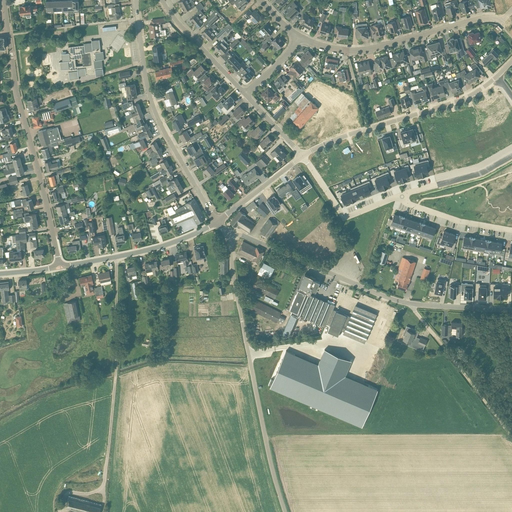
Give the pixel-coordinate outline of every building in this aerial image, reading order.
[(195,4),(193,0),(181,7),(184,12),(191,8),(191,9),(195,6),(194,4),(195,4)] [(248,3),(246,0),(232,0),(230,2),(232,5),(235,2),(242,11),(245,8),(244,7),(248,3)] [(456,0),(450,2),(445,3),(447,13),(448,13),(449,16),(456,14),(454,8),(458,7),(456,0)] [(470,10),(470,9),(474,7),(471,0),(467,0),(460,2),(460,3),(459,4),(460,7),(461,7),(462,12),(463,12),(464,13),(467,12),(466,11),(470,10)] [(294,2),(286,9),(288,12),(287,13),(288,14),(293,19),(295,16),(297,14),(301,11),(302,10),(298,7),(294,2)] [(437,8),(431,9),(433,15),(434,14),(435,20),(442,18),(442,15),(444,14),(441,2),(438,3),(436,4),(437,8)] [(114,4),(109,5),(108,5),(109,8),(112,7),(112,14),(109,14),(109,18),(113,18),(120,17),(119,6),(115,7),(114,4)] [(38,9),(37,5),(30,6),(30,5),(28,5),(22,6),(20,6),(20,11),(19,12),(19,14),(20,15),(21,15),(26,14),(27,17),(31,17),(31,14),(31,10),(38,9)] [(428,22),(426,17),(424,9),(420,10),(419,8),(415,10),(416,11),(415,11),(419,24),(428,22)] [(193,24),(204,14),(200,10),(199,11),(199,10),(196,13),(196,14),(190,20),(193,24)] [(249,10),(245,13),(243,15),(247,19),(249,17),(252,20),(250,22),(253,24),(261,17),(255,10),(252,13),(249,10)] [(414,20),(411,11),(408,12),(409,16),(400,18),(402,22),(403,22),(404,28),(412,26),(411,21),(414,20)] [(303,13),(302,16),(299,20),(303,22),(301,24),(310,29),(314,21),(308,17),(309,16),(303,13)] [(206,16),(205,14),(204,14),(193,24),(197,28),(204,22),(202,20),(206,16)] [(216,14),(213,17),(209,21),(212,25),(219,18),(216,14)] [(165,18),(158,19),(151,20),(152,24),(149,25),(150,29),(151,29),(151,32),(150,32),(151,37),(164,35),(163,30),(161,30),(160,23),(165,23),(165,18)] [(400,27),(397,18),(394,19),(394,21),(387,23),(387,24),(386,24),(386,25),(386,27),(386,29),(388,31),(390,30),(390,32),(397,30),(397,28),(400,27)] [(376,33),(376,36),(384,34),(384,30),(386,30),(383,19),(381,19),(377,20),(378,24),(370,26),(372,34),(376,33)] [(331,25),(322,22),(319,33),(327,36),(329,32),(332,33),(333,28),(330,27),(331,25)] [(273,31),(267,23),(259,31),(268,40),(272,36),(270,34),(273,31)] [(356,31),(355,32),(356,37),(363,36),(364,38),(368,38),(367,33),(367,27),(364,27),(364,24),(355,25),(356,28),(356,31)] [(205,37),(214,29),(210,25),(208,27),(202,33),(205,37)] [(498,33),(502,29),(498,25),(494,29),(498,33)] [(343,38),(343,37),(347,38),(348,29),(341,28),(342,27),(335,26),(334,33),(338,33),(337,38),(343,38)] [(218,33),(214,29),(205,37),(209,41),(218,33)] [(481,36),(480,36),(479,32),(473,33),(473,32),(468,33),(469,35),(468,35),(470,41),(466,42),(468,47),(471,46),(470,43),(481,40),(481,39),(482,38),(481,36)] [(278,35),(277,36),(271,42),(275,46),(273,47),(273,48),(273,49),(274,50),(275,50),(276,50),(278,48),(278,49),(285,43),(278,35)] [(241,36),(238,39),(238,38),(231,45),(233,48),(243,39),(241,36)] [(218,50),(227,42),(223,38),(214,46),(218,50)] [(448,44),(444,45),(447,54),(451,53),(450,51),(457,50),(458,53),(456,53),(458,59),(460,58),(466,53),(467,53),(465,50),(464,50),(462,44),(459,45),(457,38),(454,39),(453,38),(450,39),(450,40),(447,41),(448,44)] [(91,40),(91,42),(84,43),(84,45),(68,47),(69,53),(61,54),(62,61),(60,62),(61,70),(68,69),(69,79),(79,78),(78,76),(86,75),(86,73),(88,73),(88,75),(95,74),(96,76),(104,75),(102,60),(104,59),(103,51),(98,52),(98,50),(100,49),(99,39),(91,40)] [(435,54),(432,43),(432,41),(431,42),(430,43),(429,43),(429,44),(427,45),(429,52),(426,53),(428,60),(433,59),(432,55),(435,54)] [(432,43),(435,54),(436,55),(440,54),(439,53),(442,52),(439,42),(437,42),(436,42),(435,41),(434,41),(433,41),(432,41),(432,43)] [(229,44),(227,42),(218,50),(219,52),(218,53),(220,55),(222,54),(228,48),(229,47),(227,45),(229,44)] [(162,46),(157,46),(153,47),(154,56),(153,56),(154,61),(163,60),(162,50),(163,50),(162,46)] [(421,46),(415,48),(418,59),(421,58),(422,61),(428,60),(426,53),(425,51),(422,51),(421,46)] [(470,47),(466,50),(472,58),(476,54),(470,47)] [(410,64),(410,65),(416,63),(415,60),(418,59),(415,48),(409,50),(411,55),(408,55),(410,64)] [(495,59),(499,55),(493,49),(489,53),(490,53),(482,61),(486,64),(493,57),(495,59)] [(302,60),(300,62),(305,67),(312,60),(310,59),(313,56),(308,50),(300,58),(302,60)] [(232,65),(237,60),(239,58),(232,51),(227,55),(229,57),(227,60),(232,65)] [(404,51),(398,53),(400,62),(401,66),(405,65),(404,64),(410,62),(407,54),(404,55),(404,51)] [(393,58),(390,59),(390,60),(392,67),(398,66),(397,63),(400,62),(398,53),(392,54),(393,58)] [(387,69),(392,67),(390,60),(390,59),(387,59),(386,56),(380,58),(383,67),(386,66),(387,69)] [(380,68),(383,67),(380,58),(375,59),(376,63),(373,63),(375,72),(381,71),(380,68)] [(240,63),(237,60),(232,65),(236,70),(239,67),(241,70),(246,65),(242,61),(240,63)] [(368,61),(363,62),(365,71),(366,75),(369,75),(369,74),(373,73),(371,68),(370,68),(368,61)] [(304,70),(296,62),(289,68),(291,70),(288,74),(293,79),(296,76),(298,79),(303,74),(302,72),(304,70)] [(362,72),(365,71),(363,62),(357,64),(359,71),(358,71),(360,77),(363,76),(362,72)] [(472,69),(469,71),(475,80),(478,78),(477,77),(480,75),(479,73),(482,71),(479,67),(475,63),(470,66),(472,69)] [(192,69),(187,73),(191,78),(194,75),(198,78),(197,79),(199,82),(203,77),(206,75),(204,73),(206,70),(201,65),(194,71),(192,69)] [(254,74),(247,66),(242,70),(245,73),(242,76),(247,81),(254,74)] [(172,67),(164,69),(159,70),(159,71),(156,72),(157,79),(173,75),(172,67)] [(309,67),(307,69),(313,75),(315,73),(309,67)] [(338,77),(348,74),(347,69),(337,71),(338,77)] [(464,70),(459,73),(464,83),(467,81),(468,83),(471,81),(472,82),(475,80),(469,71),(466,73),(464,70)] [(455,75),(452,76),(457,91),(458,91),(459,90),(460,90),(460,89),(461,89),(462,88),(461,84),(464,83),(459,73),(459,72),(455,74),(455,75)] [(340,82),(350,80),(348,74),(338,77),(340,82)] [(203,77),(199,82),(201,84),(204,80),(207,83),(204,87),(207,90),(206,91),(205,92),(207,93),(208,92),(211,89),(215,86),(212,84),(216,80),(210,75),(208,77),(206,75),(203,77)] [(289,80),(287,79),(287,78),(284,76),(284,75),(281,78),(280,77),(274,83),(278,87),(277,89),(280,92),(285,88),(283,86),(289,80)] [(448,78),(444,79),(447,91),(451,90),(452,92),(453,91),(454,91),(455,91),(456,91),(457,91),(452,76),(449,78),(448,78)] [(440,85),(437,86),(440,98),(440,97),(441,97),(442,97),(442,96),(442,95),(445,95),(444,92),(447,91),(444,79),(444,80),(439,81),(440,85)] [(125,87),(126,92),(136,90),(135,83),(126,85),(125,82),(119,83),(120,88),(125,87)] [(433,83),(427,85),(430,96),(433,95),(434,98),(436,97),(437,97),(437,98),(438,98),(439,98),(440,98),(437,86),(434,87),(433,83)] [(221,86),(220,87),(219,88),(216,85),(210,91),(212,93),(212,94),(217,100),(226,91),(221,86)] [(427,85),(418,87),(422,103),(424,102),(425,101),(426,100),(428,99),(427,97),(430,97),(430,96),(427,85)] [(421,103),(422,103),(418,87),(410,90),(410,91),(413,101),(416,101),(416,103),(418,102),(420,103),(421,103)] [(262,95),(261,94),(261,95),(268,103),(273,99),(275,102),(281,96),(277,91),(274,94),(268,88),(265,91),(266,91),(262,95)] [(137,96),(136,90),(126,92),(127,97),(122,98),(123,101),(129,100),(128,98),(137,96)] [(172,91),(167,93),(169,98),(164,100),(168,111),(173,109),(178,107),(176,102),(177,102),(172,91)] [(319,108),(302,92),(294,101),(300,106),(294,111),(295,112),(293,114),(290,117),(293,119),(293,120),(301,127),(313,113),(315,115),(316,115),(317,112),(316,111),(319,108)] [(226,114),(235,106),(234,106),(232,104),(234,102),(233,100),(234,99),(230,95),(222,103),(224,105),(221,108),(226,114)] [(73,105),(77,104),(75,96),(70,98),(70,99),(53,104),(55,111),(72,106),(73,105)] [(410,105),(408,96),(400,98),(403,107),(410,105)] [(36,98),(28,100),(30,109),(38,107),(37,103),(42,102),(41,97),(36,98)] [(500,98),(499,97),(494,100),(497,104),(496,105),(499,109),(505,104),(508,108),(511,105),(507,100),(504,102),(501,98),(501,97),(500,98)] [(286,108),(290,105),(284,99),(280,102),(286,108)] [(128,110),(129,114),(141,109),(139,103),(133,105),(130,106),(131,109),(128,110)] [(73,105),(72,106),(73,110),(71,110),(72,114),(74,114),(80,113),(77,104),(73,105)] [(240,106),(236,109),(233,112),(235,115),(232,118),(236,122),(241,118),(240,116),(245,111),(240,106)] [(483,107),(481,108),(484,118),(489,116),(490,120),(495,118),(491,108),(488,109),(487,106),(485,107),(483,107)] [(391,114),(389,109),(388,107),(375,111),(378,118),(391,114)] [(352,114),(346,116),(349,126),(355,124),(354,121),(359,119),(357,108),(350,110),(352,114)] [(476,112),(473,113),(476,124),(481,123),(480,119),(484,118),(481,108),(480,108),(477,109),(475,110),(476,112)] [(144,116),(141,109),(129,114),(128,114),(129,118),(133,117),(134,119),(136,123),(142,120),(141,117),(144,116)] [(40,115),(32,117),(34,122),(33,123),(34,126),(34,127),(39,126),(45,124),(44,120),(52,118),(51,112),(50,110),(42,112),(43,115),(40,116),(40,115)] [(468,112),(463,113),(467,125),(473,123),(471,117),(470,118),(468,112)] [(344,128),(349,126),(346,116),(341,117),(340,113),(334,115),(337,126),(342,124),(343,127),(344,127),(344,128)] [(463,113),(459,114),(460,121),(459,121),(461,126),(467,125),(463,113)] [(185,121),(181,114),(175,116),(177,120),(173,122),(177,129),(183,126),(181,123),(185,121)] [(230,117),(227,114),(218,122),(222,125),(230,117)] [(193,118),(193,119),(187,123),(189,126),(201,120),(199,115),(193,118)] [(244,116),(240,120),(237,123),(239,125),(242,123),(245,126),(243,128),(243,130),(244,131),(246,131),(249,129),(248,128),(254,121),(249,116),(246,119),(244,116)] [(321,117),(317,119),(318,122),(322,132),(325,131),(326,134),(332,132),(329,122),(323,124),(321,117)] [(447,118),(445,119),(449,128),(453,127),(454,131),(459,129),(456,119),(452,120),(452,117),(449,117),(449,118),(447,118)] [(440,123),(437,124),(440,135),(445,133),(444,130),(449,128),(445,119),(444,119),(442,120),(439,120),(440,123)] [(142,121),(134,125),(135,128),(141,125),(143,129),(137,131),(138,134),(149,129),(146,122),(143,124),(142,121)] [(318,133),(322,132),(318,122),(313,123),(315,131),(308,134),(310,140),(319,136),(318,133)] [(432,122),(428,124),(431,135),(437,134),(436,128),(434,129),(432,122)] [(428,124),(423,125),(425,132),(423,132),(425,137),(431,135),(428,124)] [(120,125),(105,129),(106,135),(122,131),(120,125)] [(11,126),(6,128),(6,129),(2,130),(4,139),(8,137),(8,136),(13,135),(11,126)] [(252,128),(248,131),(246,133),(251,137),(253,135),(256,138),(264,131),(258,126),(254,130),(252,128)] [(39,131),(42,145),(43,144),(57,141),(61,139),(58,127),(47,130),(46,129),(39,131)] [(407,130),(406,130),(410,143),(416,141),(416,143),(419,142),(420,142),(417,134),(414,135),(413,133),(412,128),(411,129),(410,128),(407,129),(407,130)] [(152,135),(149,129),(138,134),(140,138),(146,136),(147,138),(152,135)] [(186,131),(184,132),(179,135),(183,141),(190,137),(188,134),(192,131),(190,129),(186,131)] [(403,138),(399,139),(401,146),(410,143),(406,130),(401,132),(402,136),(403,138)] [(511,139),(507,131),(503,133),(509,142),(511,139)] [(202,135),(196,138),(198,141),(208,136),(206,133),(202,135)] [(503,133),(500,135),(505,144),(509,142),(503,133)] [(268,135),(264,139),(259,143),(265,149),(273,141),(268,135)] [(494,136),(491,138),(495,143),(497,142),(500,147),(505,144),(500,135),(495,138),(494,136)] [(72,138),(65,140),(67,147),(76,144),(76,143),(81,141),(79,136),(74,137),(72,138)] [(387,136),(382,138),(385,149),(392,146),(393,146),(392,144),(391,142),(392,142),(391,139),(391,140),(390,136),(387,137),(387,136)] [(106,137),(101,139),(104,149),(109,147),(106,137)] [(489,141),(484,144),(490,153),(495,150),(492,145),(495,143),(491,138),(488,139),(489,141)] [(140,145),(145,143),(143,139),(134,143),(136,147),(140,145)] [(8,152),(2,154),(3,158),(6,157),(10,155),(14,154),(14,151),(18,150),(15,141),(10,143),(11,146),(7,148),(8,152)] [(57,141),(43,144),(44,148),(42,149),(44,158),(51,156),(49,151),(52,151),(51,147),(58,145),(57,141)] [(146,151),(144,152),(146,155),(148,154),(148,153),(150,153),(150,152),(151,152),(154,150),(159,147),(156,141),(151,144),(152,147),(146,150),(146,151)] [(371,141),(364,144),(369,155),(375,153),(376,155),(379,153),(377,147),(374,149),(371,141)] [(193,152),(195,155),(201,151),(199,147),(196,142),(187,147),(190,153),(193,152)] [(484,144),(479,147),(485,156),(490,153),(484,144)] [(153,158),(149,160),(151,164),(156,161),(160,159),(159,156),(163,153),(161,150),(162,149),(161,146),(159,147),(154,150),(151,152),(150,152),(150,153),(153,158)] [(270,154),(273,157),(275,155),(280,160),(286,155),(278,146),(270,154)] [(474,148),(471,150),(472,156),(476,154),(479,159),(484,156),(485,156),(479,147),(475,150),(474,148)] [(349,150),(346,151),(350,162),(356,160),(357,162),(360,161),(358,155),(355,156),(352,149),(349,150)] [(202,151),(201,151),(195,155),(194,155),(196,158),(194,160),(198,166),(207,161),(203,154),(204,154),(202,151)] [(243,151),(238,156),(246,164),(251,160),(243,151)] [(343,161),(339,162),(342,168),(345,167),(344,165),(350,162),(346,151),(343,153),(340,154),(343,161)] [(470,151),(464,153),(467,163),(472,161),(470,151)] [(264,156),(259,160),(256,163),(261,169),(269,161),(264,156)] [(6,169),(22,165),(20,157),(13,159),(14,163),(9,164),(5,165),(6,169)] [(59,167),(57,159),(50,161),(50,160),(45,162),(47,170),(59,167)] [(161,166),(157,168),(159,171),(161,170),(164,168),(170,165),(166,159),(161,162),(159,163),(161,166)] [(328,159),(322,161),(324,168),(323,168),(325,172),(326,171),(326,172),(332,170),(333,172),(337,171),(334,165),(331,166),(328,159)] [(425,162),(419,163),(423,175),(426,174),(429,173),(427,166),(430,166),(428,159),(424,160),(425,162)] [(438,160),(433,161),(435,171),(441,170),(438,160)] [(213,163),(210,166),(208,164),(204,166),(206,168),(204,170),(209,176),(215,170),(213,168),(215,166),(213,163)] [(224,163),(215,169),(217,173),(227,167),(224,163)] [(416,177),(419,176),(423,175),(419,163),(414,165),(414,163),(410,164),(412,170),(414,170),(416,177)] [(405,167),(400,169),(403,181),(407,179),(409,178),(407,171),(410,170),(408,164),(404,165),(405,167)] [(24,173),(22,165),(6,169),(3,170),(4,174),(8,173),(8,174),(11,173),(11,172),(16,171),(17,175),(24,173)] [(161,170),(159,171),(161,175),(166,171),(168,174),(173,171),(171,168),(173,168),(171,165),(170,165),(164,168),(161,170)] [(66,169),(64,169),(56,171),(57,174),(54,175),(49,176),(51,185),(56,183),(60,182),(58,174),(71,171),(70,167),(66,168),(66,169)] [(260,175),(257,171),(255,168),(242,177),(247,184),(253,180),(253,181),(260,175)] [(397,182),(400,181),(400,182),(403,181),(400,169),(394,170),(394,169),(390,170),(392,176),(395,175),(397,182)] [(385,174),(380,176),(385,188),(388,186),(391,185),(388,178),(390,177),(388,171),(385,173),(385,174)] [(15,176),(9,177),(10,182),(11,184),(18,182),(17,180),(16,175),(15,176)] [(297,176),(293,179),(299,189),(303,186),(306,190),(312,186),(307,179),(306,180),(304,181),(304,180),(303,180),(300,176),(300,175),(298,177),(297,176)] [(155,186),(160,183),(167,179),(165,176),(153,183),(155,186)] [(380,176),(375,179),(374,177),(371,178),(373,184),(376,183),(379,190),(381,189),(385,188),(380,176)] [(169,190),(180,184),(177,177),(171,180),(173,184),(168,187),(169,190)] [(228,188),(225,185),(221,188),(224,192),(223,192),(229,199),(234,194),(231,191),(234,188),(235,190),(238,187),(232,179),(229,182),(232,185),(229,188),(228,188)] [(366,183),(361,186),(365,195),(371,193),(369,187),(371,186),(369,180),(366,182),(366,183)] [(27,183),(22,185),(21,185),(23,191),(20,192),(21,195),(24,195),(30,194),(27,183)] [(288,183),(278,190),(282,196),(289,191),(296,200),(301,197),(296,189),(293,191),(292,189),(288,183)] [(183,190),(180,184),(169,190),(171,193),(177,189),(178,193),(183,190)] [(63,185),(57,186),(58,190),(53,191),(55,200),(63,198),(62,193),(65,192),(63,185)] [(361,186),(356,188),(360,197),(365,195),(361,186)] [(360,197),(356,188),(351,190),(355,200),(356,199),(360,197)] [(355,200),(351,190),(346,192),(350,202),(355,200)] [(350,202),(346,192),(341,194),(340,191),(337,192),(339,198),(342,197),(344,204),(350,202)] [(174,193),(165,198),(167,202),(176,197),(174,193)] [(271,198),(271,197),(266,200),(271,206),(268,208),(269,210),(270,211),(273,215),(277,212),(275,209),(279,205),(278,203),(278,202),(276,198),(275,199),(273,196),(271,198)] [(26,199),(22,200),(20,200),(14,201),(15,206),(23,204),(24,206),(27,205),(28,209),(34,207),(32,199),(26,201),(26,199)] [(199,208),(194,199),(186,203),(186,204),(174,210),(172,206),(167,208),(171,218),(170,218),(173,224),(191,217),(191,216),(192,215),(197,223),(205,219),(201,210),(202,209),(201,207),(199,208)] [(248,211),(256,205),(253,201),(245,208),(248,211)] [(68,202),(56,206),(59,215),(66,213),(67,213),(66,208),(69,207),(68,202)] [(270,211),(269,210),(262,203),(256,209),(264,217),(270,211)] [(246,215),(244,213),(240,210),(230,222),(235,226),(237,224),(249,233),(255,223),(245,215),(246,215)] [(74,211),(70,212),(66,213),(59,215),(61,223),(65,222),(66,224),(69,223),(68,221),(69,221),(68,216),(75,214),(74,211)] [(26,222),(37,220),(35,213),(29,215),(28,212),(24,213),(26,222)] [(399,216),(394,214),(392,219),(389,218),(387,224),(395,227),(399,216)] [(399,215),(399,216),(395,227),(400,229),(404,218),(405,218),(405,217),(399,215)] [(274,217),(272,219),(271,220),(269,218),(260,230),(263,232),(261,235),(268,240),(271,235),(280,222),(274,217)] [(406,229),(409,219),(405,218),(404,218),(400,229),(406,231),(406,230),(406,229)] [(169,230),(168,225),(167,223),(166,224),(165,219),(161,220),(163,225),(158,226),(160,233),(169,230)] [(411,231),(414,221),(409,219),(406,229),(406,230),(411,231)] [(37,220),(26,222),(27,226),(28,226),(28,229),(32,228),(38,227),(37,220)] [(411,231),(410,232),(416,234),(420,223),(419,223),(414,221),(411,231)] [(421,236),(422,235),(421,235),(425,224),(425,225),(425,224),(420,222),(419,223),(420,223),(416,234),(421,236)] [(421,235),(422,235),(426,236),(430,226),(425,225),(425,224),(421,235)] [(426,236),(426,237),(431,239),(435,228),(430,226),(426,236)] [(124,234),(123,230),(122,227),(118,228),(120,235),(115,236),(117,243),(125,242),(124,234)] [(140,227),(136,228),(137,232),(132,233),(133,240),(142,239),(141,232),(140,232),(140,227)] [(445,246),(449,233),(444,231),(441,238),(438,237),(436,243),(445,246)] [(26,233),(15,235),(16,242),(17,249),(24,248),(24,241),(27,240),(26,235),(26,234),(26,233)] [(455,235),(449,233),(445,246),(450,248),(449,250),(453,251),(456,243),(453,242),(455,235)] [(97,236),(94,237),(95,244),(98,243),(99,246),(107,245),(105,234),(97,236)] [(257,263),(264,251),(256,247),(256,248),(239,239),(234,251),(253,260),(252,261),(257,263)] [(68,252),(81,250),(79,240),(72,241),(73,245),(67,246),(68,252)] [(196,259),(197,259),(198,264),(204,262),(203,258),(205,257),(203,245),(200,246),(200,245),(196,246),(197,247),(194,247),(196,259)] [(384,264),(388,253),(386,252),(387,249),(380,247),(376,261),(384,264)] [(44,249),(37,249),(34,250),(35,257),(45,256),(44,249)] [(22,258),(21,250),(9,252),(10,260),(14,260),(14,261),(18,261),(18,259),(22,258)] [(188,260),(187,257),(186,252),(180,253),(175,254),(177,262),(183,261),(184,264),(188,263),(187,260),(188,260)] [(402,257),(396,275),(395,280),(399,281),(397,287),(405,290),(407,284),(408,284),(410,279),(416,261),(402,257)] [(170,266),(170,264),(169,259),(161,260),(162,264),(159,265),(161,271),(167,269),(167,266),(170,266)] [(158,269),(157,266),(156,261),(153,262),(153,263),(145,264),(147,272),(153,270),(154,275),(158,274),(157,269),(158,269)] [(259,271),(258,274),(265,278),(266,275),(270,277),(274,268),(263,262),(259,271)] [(127,268),(128,273),(129,275),(126,275),(127,280),(132,279),(132,276),(137,275),(135,266),(127,268)] [(426,280),(429,270),(424,268),(420,278),(426,280)] [(105,273),(99,274),(101,282),(111,280),(109,271),(105,272),(105,273)] [(260,277),(253,273),(247,285),(275,298),(279,290),(258,280),(260,277)] [(310,276),(305,274),(298,289),(297,289),(289,308),(294,311),(293,313),(326,326),(326,324),(330,325),(327,331),(337,335),(339,332),(364,342),(376,314),(355,305),(351,317),(332,309),(334,305),(310,295),(312,289),(316,291),(320,281),(317,280),(316,279),(315,278),(310,276)] [(87,277),(80,278),(81,286),(85,285),(86,291),(93,290),(92,284),(93,283),(91,275),(87,276),(87,277)] [(435,284),(434,288),(435,289),(434,292),(436,292),(435,293),(440,294),(440,293),(442,293),(443,286),(446,287),(448,281),(437,278),(436,284),(435,284)] [(27,285),(27,284),(26,279),(18,280),(19,290),(27,289),(26,285),(27,285)] [(15,301),(14,294),(8,295),(8,290),(9,290),(8,281),(0,282),(0,290),(1,290),(2,301),(9,300),(9,302),(15,301)] [(141,296),(138,281),(130,283),(133,298),(141,296)] [(464,290),(464,298),(472,298),(472,287),(467,287),(467,283),(461,283),(461,289),(464,290)] [(476,283),(475,291),(478,291),(478,298),(479,298),(479,299),(484,300),(484,299),(485,299),(486,285),(479,284),(480,283),(476,283)] [(490,283),(490,290),(494,290),(494,297),(496,297),(500,297),(500,283),(490,283)] [(509,283),(500,283),(500,297),(503,297),(506,297),(506,290),(509,290),(509,283)] [(461,285),(450,284),(450,288),(449,288),(449,292),(450,292),(450,296),(450,297),(453,298),(453,297),(456,297),(456,292),(457,292),(457,293),(461,293),(461,285)] [(200,302),(209,302),(209,289),(199,290),(200,302)] [(254,299),(249,309),(276,322),(281,313),(254,299)] [(81,320),(80,320),(76,300),(64,303),(68,323),(81,320)] [(447,327),(451,327),(457,327),(456,336),(461,336),(461,334),(463,334),(463,331),(464,328),(462,328),(462,322),(451,322),(451,325),(448,325),(447,327)] [(406,326),(405,329),(407,330),(403,339),(407,341),(406,345),(411,347),(414,342),(424,346),(427,340),(420,337),(420,338),(416,337),(419,331),(406,326)] [(378,348),(364,380),(378,386),(392,354),(378,348)] [(271,379),(268,385),(271,386),(270,387),(361,426),(362,426),(377,389),(367,385),(345,375),(351,361),(324,349),(318,364),(286,350),(273,380),(271,379)] [(99,511),(101,505),(69,496),(65,508),(75,510),(74,511),(99,511)]
